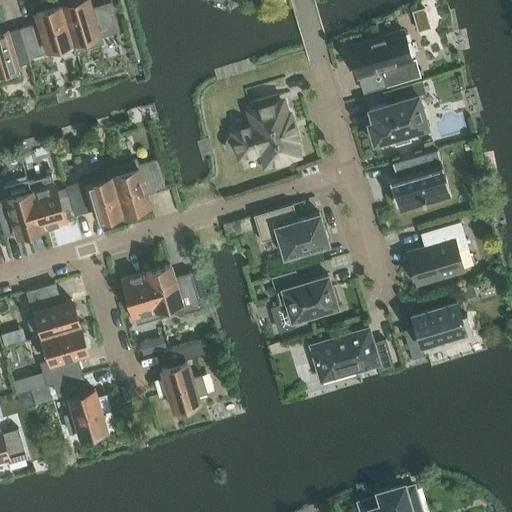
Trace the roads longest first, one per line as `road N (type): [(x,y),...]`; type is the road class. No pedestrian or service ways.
road 1 (residential): [(88,253),(353,176)]
road 2 (residential): [(353,176),(300,0)]
road 3 (residential): [(88,253),(129,398)]
road 4 (residential): [(392,305),(353,176)]
